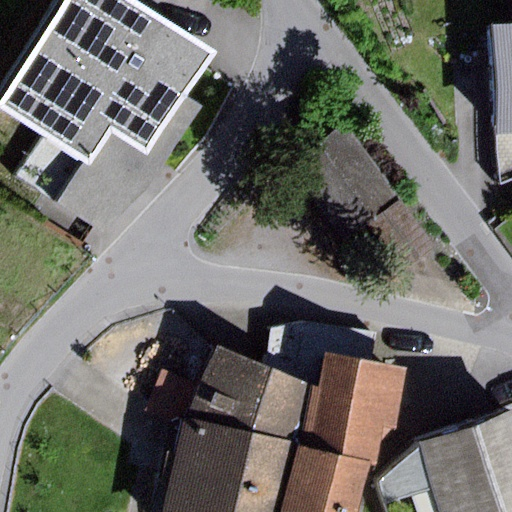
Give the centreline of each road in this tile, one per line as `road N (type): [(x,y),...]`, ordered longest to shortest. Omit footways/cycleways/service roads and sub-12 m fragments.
road 1 (residential): [(511,338),(393,308),(234,284),(123,282)]
road 2 (residential): [(511,290),(298,0)]
road 3 (residential): [(291,0),(269,88),(235,153),(123,282)]
road 4 (residential): [(123,282),(44,351),(0,415)]
